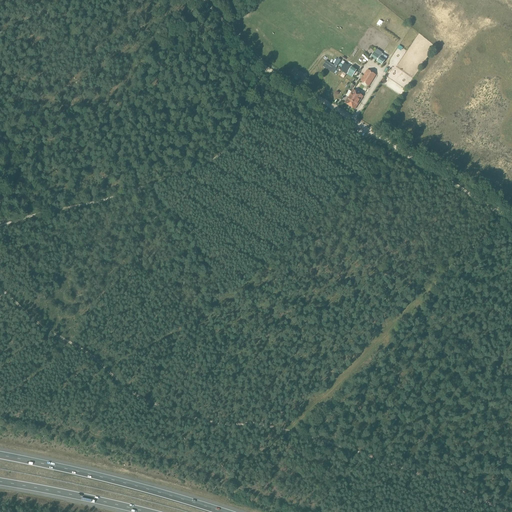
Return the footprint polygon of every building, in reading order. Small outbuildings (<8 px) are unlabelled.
[(370,57),(377,61),(379,57),(380,57),(373,52),(370,57)] [(326,60),(322,65),(333,72),(337,67),(326,60)] [(348,72),(346,74),(351,77),(353,75),(356,70),(351,67),(348,72)] [(369,87),(376,75),(367,69),(360,81),(369,87)] [(354,109),(362,96),(353,90),(345,103),(354,109)]
